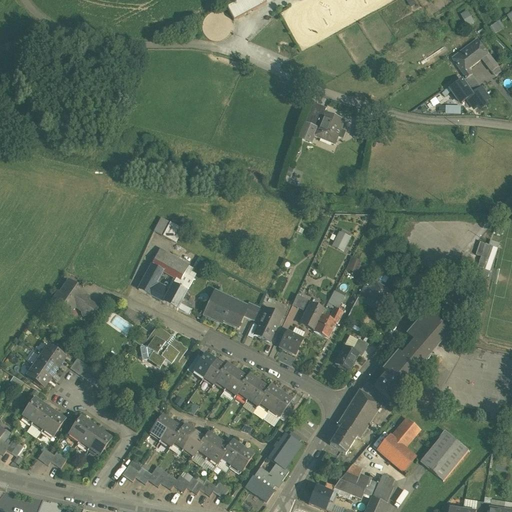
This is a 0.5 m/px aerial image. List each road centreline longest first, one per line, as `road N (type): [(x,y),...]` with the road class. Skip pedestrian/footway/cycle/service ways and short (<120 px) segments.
road 1 (unclassified): [(313,89),(195,45),(78,37),(24,0)]
road 2 (residential): [(511,126),(407,118),(313,89)]
road 3 (residential): [(340,401),(438,280)]
road 4 (residential): [(92,499),(134,439),(73,395)]
road 5 (residential): [(340,401),(208,339)]
road 6 (residential): [(278,511),(340,401)]
